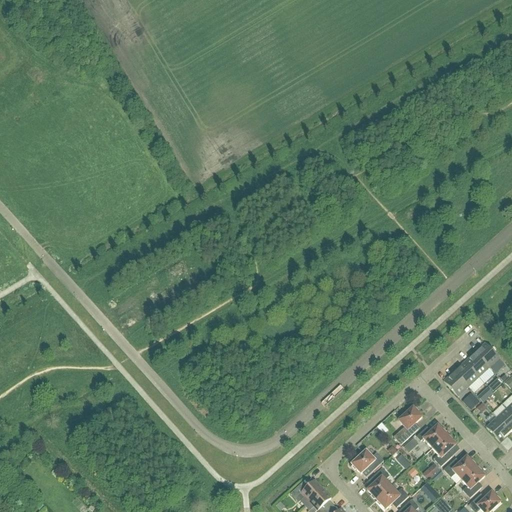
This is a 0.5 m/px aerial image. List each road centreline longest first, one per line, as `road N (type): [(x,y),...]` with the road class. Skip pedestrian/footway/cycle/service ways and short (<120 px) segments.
road 1 (unclassified): [(0,207),(194,425),(224,447),(254,452),(286,433),(511,231)]
road 2 (residential): [(366,511),(333,475),(333,462),(419,382)]
